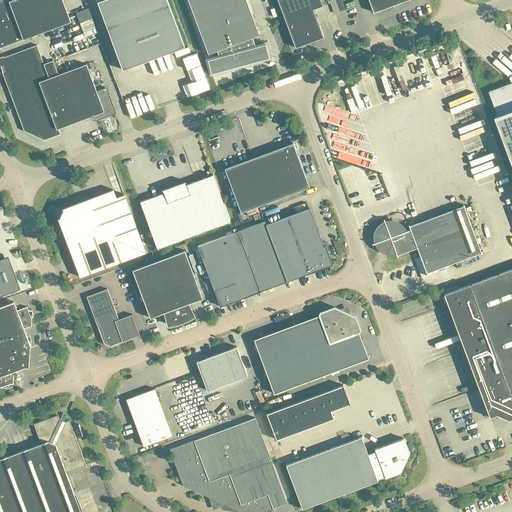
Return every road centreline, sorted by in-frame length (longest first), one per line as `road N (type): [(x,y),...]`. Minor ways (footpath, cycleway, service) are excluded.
road 1 (unclassified): [(84,373),(365,270)]
road 2 (unclassified): [(16,184),(292,82)]
road 3 (unknown): [(409,204),(382,135),(389,116),(415,103),(430,103),(452,139),(454,190)]
road 4 (unclassified): [(446,483),(365,270)]
road 5 (unknown): [(454,190),(470,189),(489,202),(500,226),(496,256),(377,301)]
road 6 (unclassified): [(365,270),(292,82)]
road 7 (unclassified): [(84,373),(16,184)]
road 8 (unclassified): [(292,82),(454,19)]
road 9 (unclassified): [(163,511),(121,471),(84,373)]
